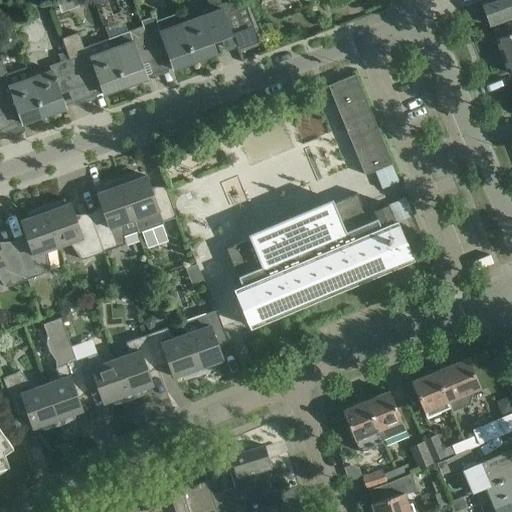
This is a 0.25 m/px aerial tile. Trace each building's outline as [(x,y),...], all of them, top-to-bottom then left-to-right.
[(181,21),(195,61),(216,53),(212,42),(232,34),(225,16),(223,9),(221,4),(221,2),(220,3),(219,0),(205,0),(208,7),(199,10),(201,14),(181,21)] [(236,0),(233,0),(221,4),(223,9),(225,16),(239,7),(236,0)] [(511,0),(485,0),(481,2),(490,26),(511,17),(511,0)] [(142,21),(154,56),(166,51),(173,69),(195,61),(181,21),(180,22),(177,13),(156,21),(155,17),(142,21)] [(154,56),(142,21),(141,21),(144,30),(130,35),(129,31),(109,37),(125,86),(147,78),(140,61),(154,56)] [(63,39),(70,58),(78,83),(97,76),(103,94),(125,86),(109,37),(83,46),(79,33),(63,39)] [(511,33),(495,39),(508,73),(511,71),(511,33)] [(70,58),(49,66),(50,69),(30,76),(43,116),(65,108),(59,90),(78,83),(70,58)] [(0,60),(0,102),(3,110),(15,106),(22,123),(43,116),(30,76),(26,67),(7,74),(2,60),(0,60)] [(392,163),(354,74),(327,86),(365,175),(374,171),(381,189),(399,182),(392,163)] [(139,232),(141,231),(146,244),(166,237),(161,222),(177,217),(175,212),(168,194),(154,199),(146,176),(137,179),(134,175),(120,180),(134,219),(139,232)] [(134,219),(120,180),(106,185),(106,190),(97,193),(105,216),(92,221),(103,252),(125,244),(123,223),(134,219)] [(369,221),(357,193),(226,248),(238,276),(231,278),(236,290),(251,327),(397,266),(400,272),(413,267),(410,261),(412,260),(388,204),(373,210),(377,218),(369,221)] [(81,260),(103,252),(92,221),(78,226),(69,203),(61,206),(58,203),(44,208),(58,247),(69,243),(81,260)] [(58,247),(44,208),(29,213),(30,218),(21,221),(29,244),(15,249),(26,279),(48,272),(46,251),(58,247)] [(0,280),(5,287),(26,279),(15,249),(2,254),(0,249),(0,280)] [(185,333),(193,355),(199,373),(214,368),(213,363),(222,360),(214,337),(224,333),(224,334),(225,333),(216,310),(196,317),(197,329),(185,333)] [(70,323),(72,318),(70,312),(61,315),(64,325),(70,323)] [(151,316),(143,322),(149,330),(153,327),(155,321),(151,316)] [(84,384),(61,317),(43,324),(58,367),(55,367),(56,380),(45,384),(59,423),(73,418),(73,414),(82,410),(73,387),(84,384)] [(61,317),(84,384),(95,380),(103,403),(112,399),(115,403),(129,398),(115,359),(103,363),(96,353),(76,360),(61,317)] [(199,373),(193,355),(185,333),(174,338),(167,327),(146,335),(155,358),(165,354),(174,377),(182,374),(185,378),(199,373)] [(127,355),(115,359),(129,398),(144,393),(143,388),(152,385),(144,362),(155,358),(146,335),(126,342),(127,355)] [(435,372),(452,411),(468,404),(471,393),(470,391),(480,387),(468,358),(435,372)] [(59,423),(45,384),(33,388),(21,371),(2,378),(6,387),(14,409),(15,409),(25,405),(33,428),(42,425),(45,429),(59,423)] [(452,411),(435,372),(411,382),(426,419),(450,408),(451,411),(452,411)] [(389,391),(366,401),(383,440),(406,431),(389,391)] [(383,440),(366,401),(342,411),(360,452),(383,442),(383,440)] [(501,435),(494,420),(472,430),(475,437),(465,441),(468,449),(501,435)] [(0,467),(8,465),(2,449),(9,445),(11,448),(12,447),(0,429),(0,467)] [(445,457),(436,435),(424,440),(433,462),(445,457)] [(465,441),(452,446),(456,454),(468,449),(465,441)] [(432,463),(424,444),(409,450),(417,469),(432,463)] [(206,481),(216,511),(279,492),(274,493),(267,469),(271,468),(264,446),(229,457),(239,486),(211,495),(207,481),(206,481)] [(474,461),(470,450),(437,463),(442,474),(474,461)] [(485,487),(511,476),(511,454),(510,450),(476,464),(483,480),(477,483),(480,489),(485,487)] [(406,464),(395,468),(395,469),(399,478),(410,474),(406,464)] [(367,490),(384,484),(399,478),(395,469),(385,473),(384,469),(363,476),(367,490)] [(399,478),(384,484),(386,484),(391,497),(371,503),(373,511),(409,511),(404,494),(418,489),(413,473),(412,473),(410,474),(399,478)] [(511,502),(511,476),(485,487),(491,501),(479,506),(481,511),(488,511),(495,509),(511,502)] [(216,511),(206,481),(182,489),(181,484),(159,491),(163,504),(166,511),(216,511)] [(444,490),(434,494),(439,506),(448,503),(444,490)] [(285,511),(279,492),(216,511),(285,511)] [(454,511),(467,506),(463,497),(448,503),(452,511),(454,511)] [(495,511),(511,511),(511,502),(495,509),(495,511)]
